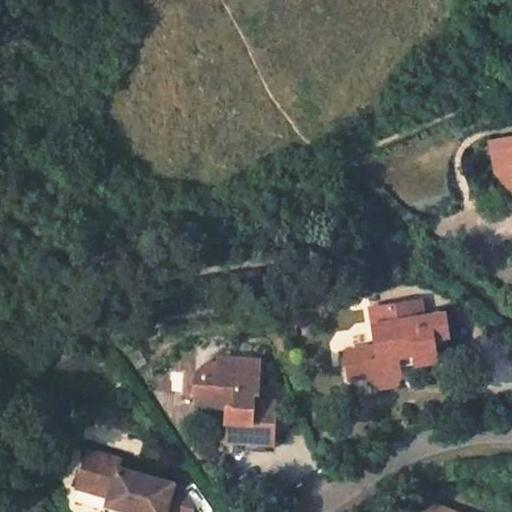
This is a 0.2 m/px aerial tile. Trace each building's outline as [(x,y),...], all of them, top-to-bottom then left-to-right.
[(511,133),(496,137),(500,161),(506,161),(507,164),(511,170),(511,133)] [(500,161),(496,137),(491,138),(497,171),(511,188),(511,170),(507,164),(506,161),(500,161)] [(376,346),(345,351),(349,379),(369,376),(370,381),(379,387),(394,385),(400,377),(398,366),(397,357),(414,354),(416,364),(436,361),(433,339),(448,337),(444,315),(422,318),(420,302),(371,309),(376,346)] [(397,357),(398,366),(416,364),(414,354),(397,357)] [(225,358),(221,358),(221,364),(224,368),(237,369),(237,359),(225,358)] [(228,440),(234,441),(234,449),(266,451),(267,442),(273,442),(275,401),(253,400),(254,391),(257,391),(259,360),(237,359),(237,369),(224,368),(221,364),(207,364),(197,373),(196,395),(205,405),(228,406),(227,421),(230,421),(228,440)] [(192,511),(194,505),(183,486),(174,483),(174,481),(119,465),(121,458),(88,448),(77,484),(110,493),(107,501),(144,511),(192,511)]
